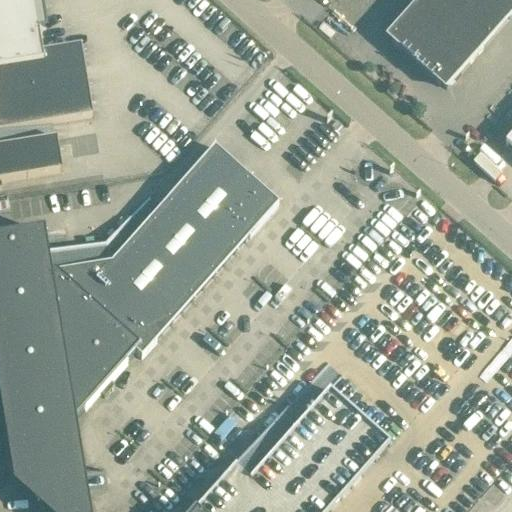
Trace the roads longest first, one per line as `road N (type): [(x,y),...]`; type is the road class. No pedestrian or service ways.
road 1 (unclassified): [(242,0),(511,241)]
road 2 (unknown): [(307,323),(120,511)]
road 3 (unknown): [(77,0),(171,92)]
road 4 (unknown): [(351,275),(445,363)]
road 5 (unknown): [(393,231),(487,318)]
road 6 (unknown): [(508,295),(418,204)]
road 7 (unknown): [(307,323),(399,411)]
